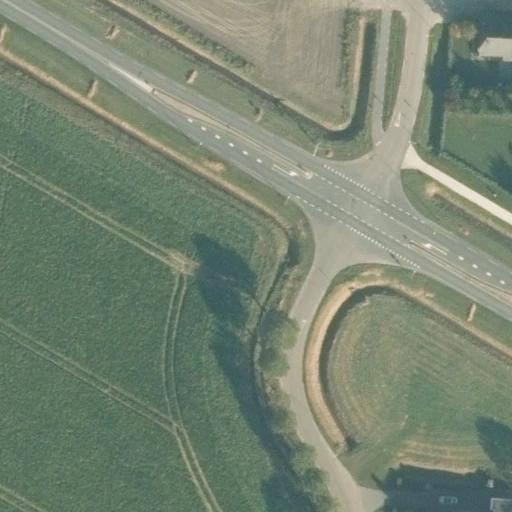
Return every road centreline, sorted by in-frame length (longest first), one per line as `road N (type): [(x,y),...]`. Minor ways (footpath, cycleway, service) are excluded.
road 1 (secondary): [(0,0),(356,208)]
road 2 (tertiary): [(347,511),(302,430),(290,373),(294,321),(356,208)]
road 3 (tertiary): [(356,208),(404,111),(414,0)]
road 4 (secondary): [(511,304),(356,208)]
